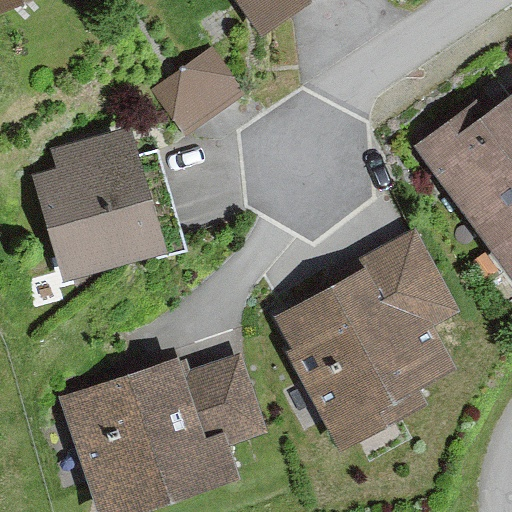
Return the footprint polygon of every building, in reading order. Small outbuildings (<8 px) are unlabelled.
[(0,0),(0,37),(75,0),(0,0)] [(251,0),(277,32),(318,0),(251,0)] [(193,109),(256,73),(227,22),(163,58),(193,109)] [(511,105),(448,151),(511,239),(511,105)] [(162,127),(56,161),(96,288),(202,254),(162,127)] [(485,303),(435,226),(285,322),(367,449),(485,373),(453,324),(485,303)] [(211,353),(76,400),(114,511),(146,511),(253,475),(211,353)]
